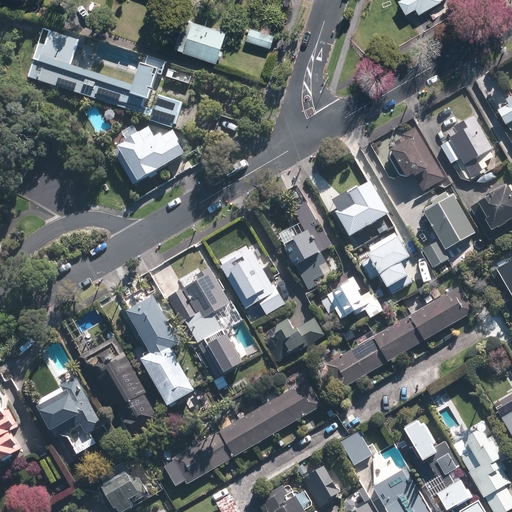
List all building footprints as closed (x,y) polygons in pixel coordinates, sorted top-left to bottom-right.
[(402,0),(399,2),(406,15),(416,10),(419,15),(441,3),(441,2),(443,0),(402,0)] [(195,21),(186,19),(177,47),(186,50),(185,52),(219,62),(229,30),(195,20),(195,21)] [(47,26),(30,76),(90,96),(89,99),(176,126),(184,101),(156,93),(166,62),(148,56),(147,61),(142,60),(134,87),(72,68),(81,36),(47,26)] [(275,35),(251,27),(247,40),(271,48),(275,35)] [(192,77),(166,69),(163,79),(189,87),(192,77)] [(511,97),(507,100),(510,105),(500,110),(508,125),(511,122),(511,97)] [(494,149),(476,116),(456,128),(459,133),(450,139),(452,141),(442,146),(453,164),(462,159),(472,177),(485,170),(478,158),(494,149)] [(178,139),(172,129),(160,136),(158,133),(153,136),(147,127),(117,145),(119,148),(112,152),(132,183),(150,172),(184,151),(177,140),(178,139)] [(447,178),(416,127),(404,135),(405,138),(396,143),(398,147),(394,150),(392,158),(402,175),(410,177),(410,178),(415,175),(425,191),(447,178)] [(296,161),(269,177),(280,196),(307,181),(296,161)] [(352,234),(390,212),(392,211),(373,178),(371,180),(355,189),(359,197),(338,210),(352,234)] [(491,239),(511,227),(511,188),(509,184),(488,196),(489,198),(472,207),(491,239)] [(449,197),(447,192),(433,200),(436,205),(425,211),(447,250),(477,233),(455,194),(449,197)] [(287,245),(312,289),(316,286),(314,282),(334,271),(324,254),(335,248),(322,226),(312,232),(312,231),(287,245)] [(373,254),(362,260),(372,278),(381,272),(392,292),(412,280),(409,275),(411,274),(403,260),(413,255),(403,237),(400,233),(371,250),(373,254)] [(449,258),(439,241),(424,250),(434,267),(449,258)] [(223,266),(248,309),(260,302),(268,315),(287,304),(275,284),(274,285),(253,249),(223,266)] [(511,260),(497,269),(511,294),(511,260)] [(230,302),(210,268),(196,275),(199,280),(169,297),(183,322),(185,321),(197,341),(193,344),(213,379),(242,363),(213,311),(230,302)] [(383,310),(383,309),(372,290),(361,296),(352,280),(328,294),(342,319),(364,307),(370,317),(383,310)] [(461,286),(328,364),(342,389),(475,311),(461,286)] [(183,340),(155,292),(128,308),(152,350),(143,356),(170,402),(196,386),(173,345),(183,340)] [(288,318),(278,324),(275,335),(272,337),(278,348),(272,351),(278,362),(326,336),(316,318),(295,330),(288,318)] [(80,354),(87,365),(95,367),(117,402),(121,400),(123,404),(122,404),(128,415),(125,417),(134,432),(160,417),(146,392),(148,391),(116,334),(80,354)] [(106,421),(78,374),(62,383),(65,389),(41,403),(58,434),(83,420),(89,431),(106,421)] [(230,387),(223,375),(211,383),(218,395),(230,387)] [(307,380),(174,458),(176,460),(164,467),(175,486),(186,479),(189,483),(322,405),(307,380)] [(0,463),(4,461),(5,462),(25,450),(13,431),(21,426),(14,414),(9,417),(9,416),(0,401),(0,463)] [(332,409),(327,412),(330,418),(336,415),(332,409)] [(417,421),(405,428),(441,488),(452,481),(447,474),(459,466),(444,442),(437,447),(424,425),(421,427),(417,421)] [(359,430),(340,441),(353,465),(372,454),(359,430)] [(500,449),(492,435),(488,438),(485,432),(468,441),(466,443),(471,453),(462,458),(492,511),(502,511),(511,506),(511,497),(505,485),(509,482),(503,470),(505,469),(499,458),(501,457),(498,450),(499,450),(500,449)] [(147,459),(153,455),(149,448),(143,452),(147,459)] [(316,502),(320,507),(343,493),(327,465),(303,479),(316,502)] [(308,472),(305,466),(299,469),(303,475),(308,472)] [(415,492),(402,471),(372,488),(387,511),(433,511),(419,489),(415,492)] [(150,493),(140,478),(132,477),(129,473),(126,475),(125,473),(99,489),(107,503),(106,504),(110,511),(124,511),(136,505),(134,502),(150,493)] [(460,479),(436,494),(447,511),(471,497),(460,479)] [(263,498),(271,511),(306,511),(295,492),(290,495),(285,486),(263,498)] [(242,511),(232,494),(217,503),(222,511),(242,511)] [(485,511),(479,500),(459,511),(485,511)] [(373,511),(368,503),(352,511),(373,511)]
